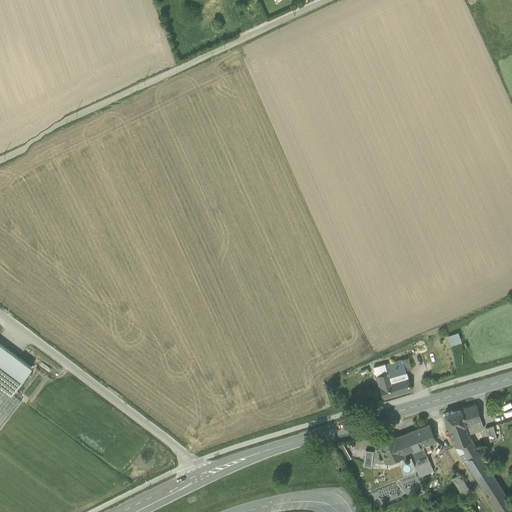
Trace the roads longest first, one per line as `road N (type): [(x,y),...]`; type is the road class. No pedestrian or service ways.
road 1 (residential): [(326,0),(0,152)]
road 2 (secondary): [(511,379),(197,478)]
road 3 (residential): [(0,314),(186,457),(197,478)]
